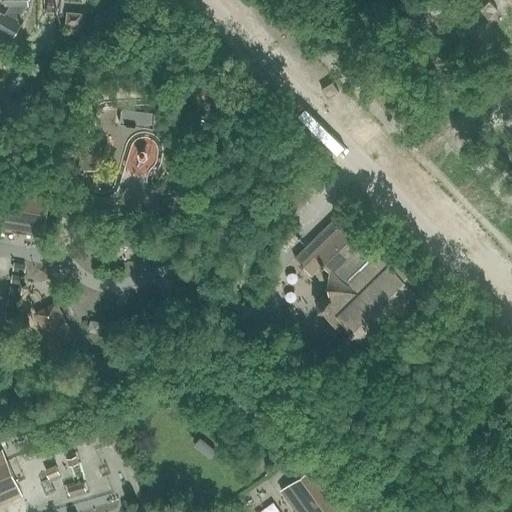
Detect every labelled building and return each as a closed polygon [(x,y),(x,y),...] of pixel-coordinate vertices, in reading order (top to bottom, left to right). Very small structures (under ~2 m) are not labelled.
[(4,13),(0,19),(0,26),(14,35),(21,23),(18,21),(28,3),(29,3),(28,0),(4,0),(5,3),(10,3),(4,13)] [(482,8),(490,16),(497,9),(489,1),(482,8)] [(69,11),(68,12),(67,22),(81,23),(82,12),(69,11)] [(220,97),(219,96),(218,97),(217,98),(216,97),(211,92),(212,91),(202,82),(201,84),(200,83),(195,81),(190,81),(186,81),(176,87),(179,94),(190,88),(193,88),(197,89),(196,90),(206,99),(207,98),(212,103),(211,104),(219,113),(228,104),(220,97)] [(154,127),(156,112),(122,108),(120,123),(154,127)] [(82,138),(78,167),(95,170),(100,138),(91,137),(91,140),(82,138)] [(3,183),(0,200),(0,219),(45,227),(51,191),(3,183)] [(342,211),(295,256),(312,274),(323,263),(331,271),(331,292),(325,298),(319,298),(319,309),(325,309),(331,315),(330,316),(336,322),(343,315),(366,339),(415,291),(414,290),(421,282),(379,238),(378,239),(381,243),(377,247),(342,211)] [(47,307),(37,312),(56,348),(69,341),(50,305),(47,307)] [(153,333),(77,366),(80,374),(84,382),(160,349),(157,341),(153,333)] [(358,511),(322,460),(292,482),(313,511),(358,511)] [(0,504),(4,503),(24,495),(9,461),(0,464),(0,504)]
